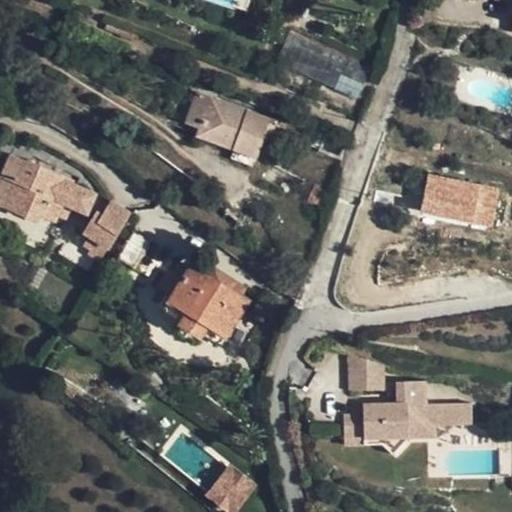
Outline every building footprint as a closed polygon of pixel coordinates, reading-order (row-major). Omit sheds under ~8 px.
[(290,33),(277,63),(357,99),(370,70),(290,33)] [(252,166),(262,137),(271,133),(275,121),(197,94),(187,123),(200,128),(198,136),(235,149),(232,158),(252,166)] [(278,142),(262,137),(252,166),(268,172),(271,165),(278,142)] [(59,218),(67,221),(71,212),(63,209),(64,204),(87,214),(95,195),(73,186),(74,182),(11,155),(2,177),(0,178),(0,203),(39,220),(40,216),(56,223),(59,218)] [(306,179),(271,165),(268,172),(264,180),(298,196),(306,179)] [(428,171),(418,211),(491,230),(501,189),(428,171)] [(99,261),(130,214),(111,201),(102,215),(97,223),(91,219),(86,229),(83,232),(87,236),(82,244),(89,249),(87,252),(99,261)] [(97,211),(91,219),(97,223),(102,215),(97,211)] [(118,258),(147,276),(162,252),(149,245),(151,241),(134,231),(118,258)] [(207,263),(202,273),(211,279),(216,269),(207,263)] [(172,296),(169,300),(186,311),(179,324),(202,339),(204,335),(210,326),(226,337),(248,302),(241,298),(247,287),(216,269),(211,279),(202,273),(191,266),(182,280),(172,274),(165,286),(162,289),(172,296)] [(161,312),(179,324),(186,311),(169,300),(161,312)] [(220,346),(226,337),(210,326),(204,335),(220,346)] [(367,391),(321,390),(321,398),(311,399),(312,419),(343,421),(351,430),(359,440),(376,425),(402,426),(401,411),(423,412),(422,391),(393,390),(393,368),(367,368),(367,391)] [(440,391),(422,391),(423,412),(440,412),(440,391)] [(313,430),(351,430),(343,421),(312,419),(313,430)] [(230,464),(204,495),(224,511),(236,511),(257,486),(230,464)]
